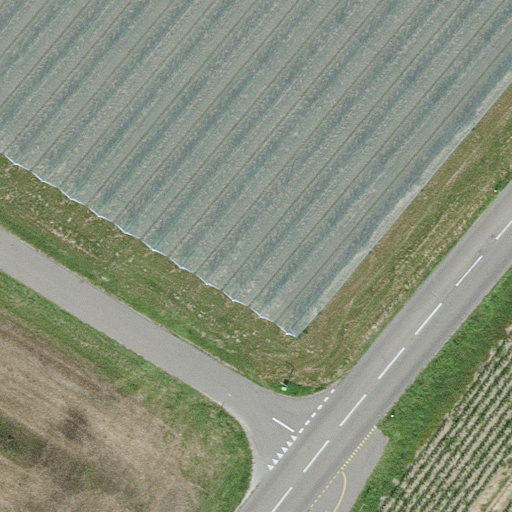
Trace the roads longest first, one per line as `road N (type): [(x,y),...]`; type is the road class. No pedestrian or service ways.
road 1 (unclassified): [(319,452),(0,252)]
road 2 (tertiary): [(319,452),(511,225)]
